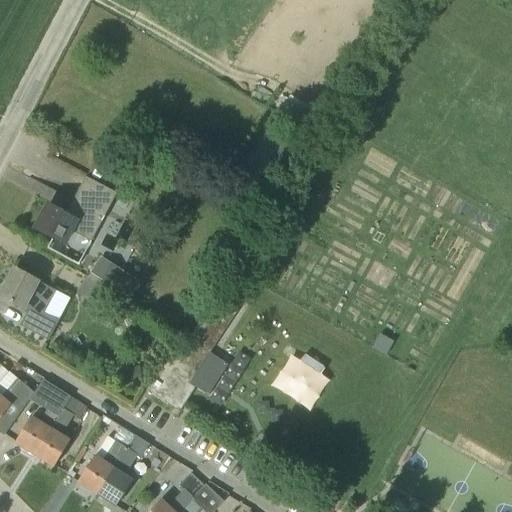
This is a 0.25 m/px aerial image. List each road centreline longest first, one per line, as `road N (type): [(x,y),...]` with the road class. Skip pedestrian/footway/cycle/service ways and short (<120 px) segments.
road 1 (unclassified): [(274,511),(0,341)]
road 2 (residential): [(0,155),(79,0)]
